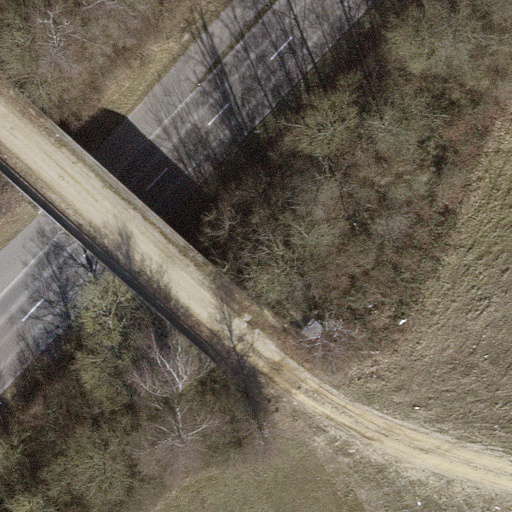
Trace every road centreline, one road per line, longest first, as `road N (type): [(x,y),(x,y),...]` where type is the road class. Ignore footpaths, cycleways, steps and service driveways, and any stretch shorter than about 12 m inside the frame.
road 1 (track): [(0,118),(262,354),(451,467),(511,473)]
road 2 (tertiary): [(325,0),(0,344)]
